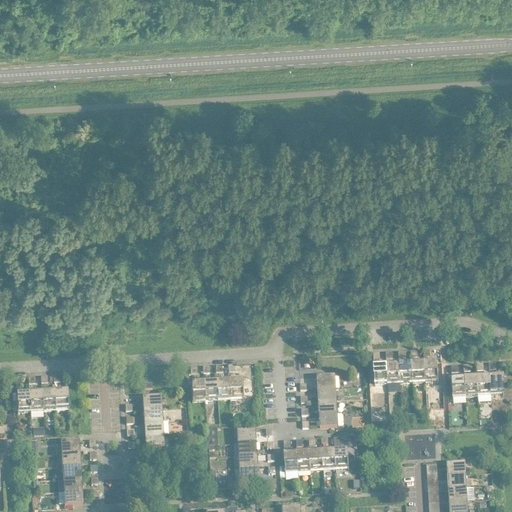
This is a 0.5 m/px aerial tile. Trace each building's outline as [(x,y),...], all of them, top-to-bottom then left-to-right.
[(438,364),(425,365),(427,382),(439,381),(439,382),(438,363),(438,364)] [(413,365),(400,366),(401,384),(414,383),(413,365)] [(425,365),(413,365),(414,383),(427,382),(425,365)] [(400,366),(388,367),(389,384),(401,384),(400,366)] [(389,384),(388,367),(375,368),(375,367),(376,386),(376,385),(389,384)] [(318,378),(319,390),(337,389),(336,377),(336,376),(318,377),(318,378)] [(503,377),(491,378),(492,396),(504,395),(505,395),(504,377),(503,377)] [(491,378),(478,379),(479,396),(492,396),(491,378)] [(478,379),(466,380),(467,397),(479,396),(478,379)] [(467,397),(466,380),(453,380),(454,399),(454,398),(467,397)] [(243,382),(231,382),(232,400),(244,399),(244,400),(245,400),(244,381),(243,381),(243,382)] [(231,382),(218,383),(219,401),(232,400),(231,382)] [(218,383),(206,384),(207,401),(219,401),(218,383)] [(207,401),(206,384),(193,385),(193,384),(194,403),(194,402),(207,401)] [(319,390),(320,403),(338,402),(337,389),(319,390)] [(68,393),(56,393),(57,411),(70,410),(70,411),(69,392),(68,392),(68,393)] [(56,393),(44,394),(45,412),(57,411),(56,393)] [(44,394),(31,395),(32,412),(45,412),(44,394)] [(32,412),(31,395),(19,396),(19,395),(18,395),(19,414),(20,414),(20,413),(32,412)] [(145,399),(145,411),(163,410),(162,397),(163,397),(144,398),(144,399),(145,399)] [(320,403),(321,415),(338,414),(338,402),(320,403)] [(145,411),(146,423),(164,422),(163,410),(145,411)] [(338,414),(321,415),(322,428),(321,428),(340,427),(340,426),(339,426),(338,414)] [(146,423),(147,436),(164,435),(164,422),(146,423)] [(46,435),(45,427),(35,428),(36,436),(46,435)] [(239,432),(240,444),(257,443),(257,431),(257,430),(239,432)] [(164,435),(147,436),(148,448),(147,448),(147,449),(166,448),(166,447),(165,447),(164,435)] [(63,443),(64,455),(81,454),(80,442),(81,442),(81,441),(62,442),(62,443),(63,443)] [(240,444),(241,457),(258,456),(257,443),(240,444)] [(348,452),(336,452),(337,470),(349,469),(349,470),(350,470),(349,451),(348,451),(348,452)] [(336,452),(323,453),(325,471),(337,470),(336,452)] [(323,453),(311,454),(312,471),(325,471),(323,453)] [(64,455),(64,468),(82,467),(81,454),(64,455)] [(311,454),(298,455),(299,472),(312,471),(311,454)] [(299,472),(298,455),(286,455),(285,455),(286,473),(287,473),(299,472)] [(241,457),(242,470),(259,469),(258,456),(241,457)] [(448,465),(449,477),(467,476),(466,464),(466,463),(448,464),(448,465)] [(64,468),(65,481),(82,480),(82,467),(64,468)] [(259,469),(242,470),(242,482),(242,483),(260,482),(260,481),(259,469)] [(449,477),(450,490),(467,489),(467,476),(449,477)] [(65,481),(66,493),(83,492),(82,480),(65,481)] [(450,490),(451,502),(468,501),(467,489),(450,490)] [(83,492),(66,493),(67,505),(66,505),(66,506),(85,505),(85,504),(84,504),(83,492)] [(451,502),(451,511),(468,511),(468,501),(451,502)]
